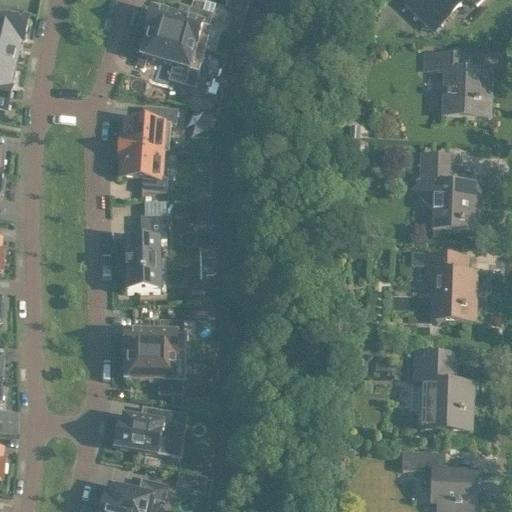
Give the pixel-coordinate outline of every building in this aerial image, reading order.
[(402,0),(406,3),(433,29),(461,0),(467,0),(469,0),(475,6),(480,0),(402,0)] [(203,50),(210,26),(207,25),(210,14),(188,7),(185,19),(151,9),(150,11),(148,11),(143,25),(146,26),(144,33),(146,33),(203,50)] [(0,12),(0,39),(19,44),(21,44),(27,19),(0,12)] [(355,39),(372,33),(367,17),(349,23),(355,39)] [(203,50),(146,33),(145,38),(142,38),(138,52),(140,53),(140,55),(171,65),(167,80),(192,87),(203,50)] [(19,44),(0,39),(0,63),(14,66),(19,44)] [(442,116),(489,118),(491,71),(470,70),(470,56),(424,55),(424,70),(444,70),(442,116)] [(14,66),(0,63),(0,86),(9,89),(14,66)] [(151,82),(147,95),(153,96),(161,99),(163,100),(167,87),(151,82)] [(10,89),(9,89),(0,86),(0,113),(4,114),(10,89)] [(167,154),(169,124),(175,125),(176,110),(142,107),(141,121),(122,119),(121,124),(119,126),(119,132),(120,134),(120,137),(119,137),(118,150),(162,153),(167,154)] [(349,124),(348,137),(352,138),(358,138),(359,125),(349,124)] [(351,141),(347,148),(350,156),(357,160),(364,158),(369,151),(366,143),(359,140),(351,141)] [(400,156),(411,156),(411,146),(400,146),(400,156)] [(160,179),(162,153),(118,150),(117,158),(119,158),(117,175),(117,176),(141,178),(140,191),(164,193),(165,180),(160,179)] [(411,189),(433,211),(432,230),(478,232),(480,183),(448,181),(449,156),(420,154),(418,181),(411,189)] [(120,273),(120,293),(158,292),(158,273),(160,273),(159,258),(157,258),(157,241),(165,241),(164,217),(143,217),(143,239),(123,240),(124,273),(120,273)] [(351,243),(347,244),(345,246),(345,250),(348,252),(351,252),(354,250),(353,246),(351,243)] [(463,271),(463,256),(427,255),(426,280),(437,280),(435,322),(473,323),(475,272),(463,271)] [(122,354),(184,356),(185,333),(181,333),(182,321),(158,321),(158,333),(122,332),(122,335),(120,335),(120,350),(122,350),(122,354)] [(184,381),(184,356),(122,354),(122,357),(124,357),(124,362),(122,362),(122,377),(124,377),(124,380),(157,381),(156,395),(180,395),(180,381),(184,381)] [(423,431),(470,433),(472,384),(459,384),(460,356),(416,354),(415,384),(425,384),(425,389),(411,389),(410,405),(424,405),(423,431)] [(114,446),(114,448),(165,457),(172,413),(149,409),(147,421),(122,417),(121,425),(118,424),(117,427),(114,426),(110,445),(114,446)] [(442,511),(474,511),(476,474),(444,473),(445,456),(403,455),(403,472),(433,473),(432,504),(442,505),(442,511)] [(103,496),(99,511),(147,511),(150,499),(162,502),(165,486),(140,481),(137,494),(109,488),(107,497),(103,496)]
